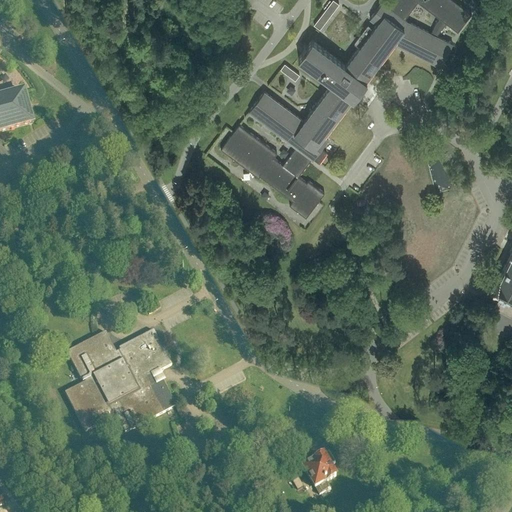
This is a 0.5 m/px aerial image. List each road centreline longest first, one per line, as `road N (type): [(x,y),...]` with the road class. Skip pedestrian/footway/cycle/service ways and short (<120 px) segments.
road 1 (residential): [(364,362),(457,282),(488,225),(490,189),(475,153)]
road 2 (residential): [(164,208),(213,113),(307,0)]
road 3 (unclassified): [(293,385),(258,360),(164,208)]
road 4 (residential): [(108,112),(87,109),(0,40)]
road 5 (unclassified): [(108,112),(42,0)]
road 6 (unclassified): [(511,448),(386,424)]
